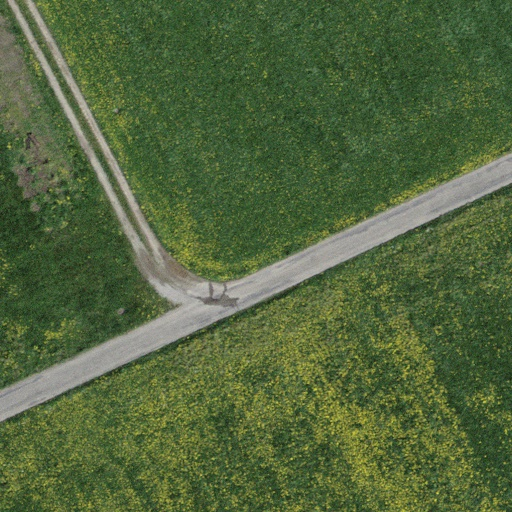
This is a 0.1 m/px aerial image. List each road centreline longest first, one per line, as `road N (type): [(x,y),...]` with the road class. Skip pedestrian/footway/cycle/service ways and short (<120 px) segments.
road 1 (unclassified): [(0,393),(511,159)]
road 2 (track): [(175,311),(14,0)]
